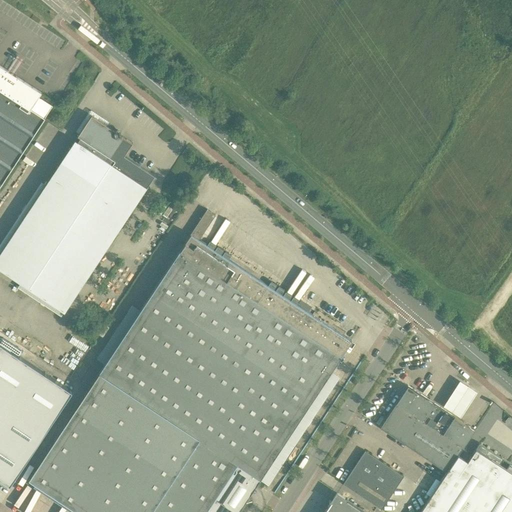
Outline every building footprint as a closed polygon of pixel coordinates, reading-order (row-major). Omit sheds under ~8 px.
[(0,186),(43,120),(45,118),(52,106),(38,97),(41,92),(0,65),(0,186)] [(77,132),(79,134),(78,136),(80,137),(78,141),(75,140),(0,253),(0,268),(64,311),(118,230),(154,175),(123,155),(132,142),(120,134),(118,127),(113,129),(106,124),(107,122),(91,111),(77,132)] [(190,234),(99,372),(200,438),(150,511),(205,511),(237,463),(260,479),(341,356),(351,340),(199,240),(215,215),(207,209),(190,234)] [(0,342),(0,477),(9,484),(71,390),(0,342)] [(150,511),(200,438),(99,372),(29,478),(79,511),(150,511)] [(464,377),(446,404),(464,416),(482,389),(464,377)] [(380,428),(446,472),(458,455),(474,430),(408,386),(398,400),(380,428)] [(511,511),(511,472),(499,464),(503,458),(479,443),(467,461),(458,455),(446,472),(419,511),(511,511)] [(392,493),(404,476),(365,450),(353,467),(392,493)] [(238,511),(260,479),(237,463),(205,511),(234,511),(235,511),(236,511),(238,511)] [(343,484),(381,509),(392,493),(353,467),(343,484)] [(365,511),(336,493),(323,511),(365,511)]
